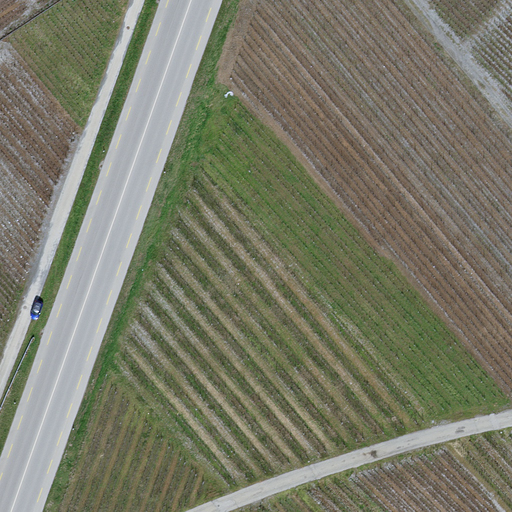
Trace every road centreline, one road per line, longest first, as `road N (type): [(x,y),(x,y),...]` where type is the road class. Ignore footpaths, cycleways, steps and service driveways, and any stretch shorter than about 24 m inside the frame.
road 1 (primary): [(191,0),(11,511)]
road 2 (residential): [(138,0),(0,381)]
road 3 (track): [(206,511),(384,449),(511,417)]
